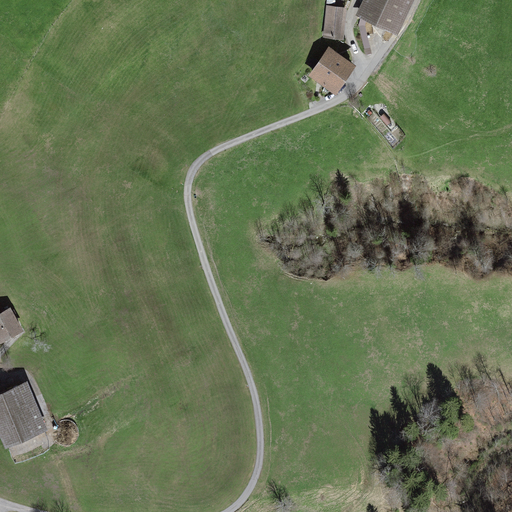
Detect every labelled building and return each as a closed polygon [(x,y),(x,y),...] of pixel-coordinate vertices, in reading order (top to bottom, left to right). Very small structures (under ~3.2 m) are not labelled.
[(363,0),(358,14),(400,32),(413,0),(363,0)] [(324,36),(344,38),(346,5),(327,4),(324,36)] [(329,43),(308,74),(336,92),(356,62),(329,43)] [(10,309),(0,313),(0,338),(0,339),(20,329),(10,309)] [(25,383),(0,393),(0,426),(7,442),(44,427),(25,383)]
